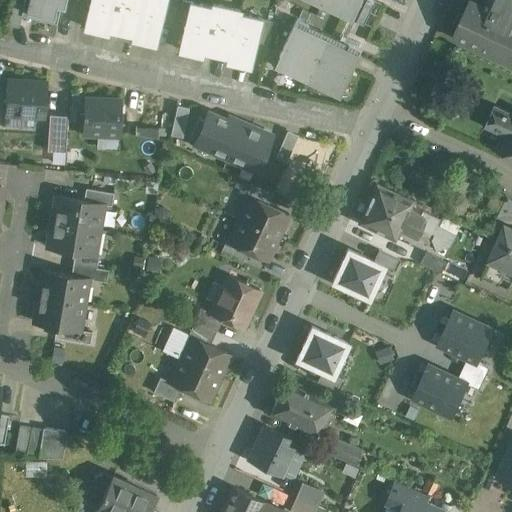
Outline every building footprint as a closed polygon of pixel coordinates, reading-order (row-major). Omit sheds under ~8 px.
[(24,0),(21,15),(56,23),(60,7),(64,8),(65,0),(24,0)] [(89,0),(89,3),(90,3),(84,27),(106,32),(113,0),(89,0)] [(141,0),(113,0),(106,32),(107,32),(108,28),(133,34),(132,38),(133,38),(141,0)] [(141,0),(133,38),(155,43),(160,19),(161,19),(165,0),(141,0)] [(177,0),(165,0),(161,19),(172,22),(177,0)] [(190,1),(184,0),(177,0),(172,22),(184,24),(190,1)] [(211,5),(190,0),(190,1),(184,24),(185,25),(179,48),(201,53),(213,3),(212,2),(211,5)] [(316,0),(355,18),(363,0),(316,0)] [(363,0),(355,18),(362,22),(363,20),(372,0),(363,0)] [(511,0),(488,0),(485,7),(471,0),(455,33),(511,59),(511,58),(511,0)] [(239,9),(213,3),(201,53),(202,54),(202,50),(228,56),(227,59),(227,60),(238,12),(239,9)] [(261,17),(238,12),(227,60),(250,65),(255,41),(261,17)] [(272,20),(261,17),(255,41),(267,44),(272,20)] [(359,48),(297,18),(279,56),(288,61),(284,68),(328,89),(332,81),(341,86),(359,48)] [(47,81),(7,79),(5,113),(45,115),(47,81)] [(120,98),(85,97),(85,111),(83,111),(82,133),(118,134),(120,98)] [(178,102),(174,132),(186,134),(190,104),(178,102)] [(511,113),(497,107),(488,127),(506,134),(499,150),(511,155),(511,113)] [(208,111),(194,142),(227,157),(242,122),(241,121),(240,125),(208,111)] [(272,134),(242,122),(227,157),(256,169),(272,134)] [(67,124),(52,123),(50,149),(65,150),(67,124)] [(290,160),(299,130),(286,127),(278,156),(290,160)] [(456,175),(443,203),(464,214),(477,185),(456,175)] [(274,192),(252,182),(247,194),(250,195),(251,194),(269,203),(274,192)] [(413,200),(378,184),(369,203),(422,227),(427,217),(423,215),(409,209),(413,200)] [(114,192),(86,187),(84,199),(102,202),(102,203),(111,205),(114,192)] [(493,190),(486,207),(498,212),(505,195),(493,190)] [(269,203),(251,194),(250,195),(240,218),(278,236),(289,212),(269,203)] [(84,199),(58,195),(54,221),(97,228),(102,203),(102,202),(84,199)] [(422,227),(369,203),(360,220),(395,237),(399,229),(417,237),(422,227)] [(441,219),(425,212),(423,215),(427,217),(422,227),(433,232),(434,233),(441,219)] [(460,224),(444,216),(439,227),(455,234),(460,224)] [(278,236),(240,218),(229,241),(229,242),(247,250),(267,259),(278,236)] [(97,228),(54,221),(49,246),(75,251),(93,254),(93,253),(97,228)] [(433,232),(422,227),(417,237),(424,241),(426,237),(430,239),(433,232)] [(511,229),(506,227),(491,261),(511,270),(511,229)] [(247,250),(229,242),(229,241),(226,240),(221,251),(242,261),(247,250)] [(390,262),(346,242),(329,278),(373,298),(390,262)] [(93,254),(75,251),(73,262),(97,266),(99,254),(93,253),(93,254)] [(446,262),(425,252),(419,262),(441,273),(446,262)] [(97,266),(73,262),(71,274),(87,277),(106,281),(108,268),(97,266)] [(71,274),(44,270),(39,295),(83,303),(87,277),(71,274)] [(260,288),(229,274),(211,312),(222,318),(241,327),(260,288)] [(83,303),(39,295),(35,321),(56,325),(78,328),(79,328),(83,303)] [(222,318),(211,312),(200,307),(193,322),(215,332),(222,318)] [(494,327),(455,309),(438,346),(478,363),(494,327)] [(215,332),(193,322),(188,334),(191,335),(192,334),(210,343),(215,332)] [(350,341),(310,322),(293,360),(333,378),(350,341)] [(78,328),(56,325),(54,336),(90,343),(92,331),(79,328),(78,328)] [(210,343),(192,334),(191,335),(181,358),(219,376),(230,352),(210,343)] [(219,376),(181,358),(171,381),(170,382),(181,387),(208,399),(219,376)] [(471,381),(430,362),(412,398),(454,418),(471,381)] [(171,381),(160,376),(153,391),(175,401),(181,387),(170,382),(171,381)] [(330,402),(285,380),(269,413),(315,434),(321,421),(328,424),(335,410),(328,407),(330,402)] [(9,414),(0,412),(0,442),(4,443),(9,414)] [(294,447),(278,439),(281,432),(264,424),(248,458),(281,474),(282,472),(289,476),(294,475),(304,452),(294,447)] [(31,427),(19,425),(14,452),(26,454),(31,427)] [(55,428),(43,426),(43,429),(38,456),(50,456),(55,428)] [(43,429),(31,427),(26,454),(38,456),(43,429)] [(67,430),(55,428),(50,456),(62,457),(67,430)] [(363,449),(332,436),(326,450),(356,464),(363,449)] [(511,445),(500,474),(511,479),(511,445)] [(156,494),(112,474),(112,475),(101,470),(95,472),(90,484),(104,491),(97,507),(107,511),(154,511),(156,509),(151,507),(156,494)] [(321,490),(297,479),(291,494),(315,504),(321,490)] [(394,481),(381,511),(461,511),(463,509),(394,481)] [(264,500),(234,486),(221,511),(284,511),(286,510),(264,500)] [(291,494),(290,493),(285,505),(299,511),(311,511),(315,504),(291,494)]
